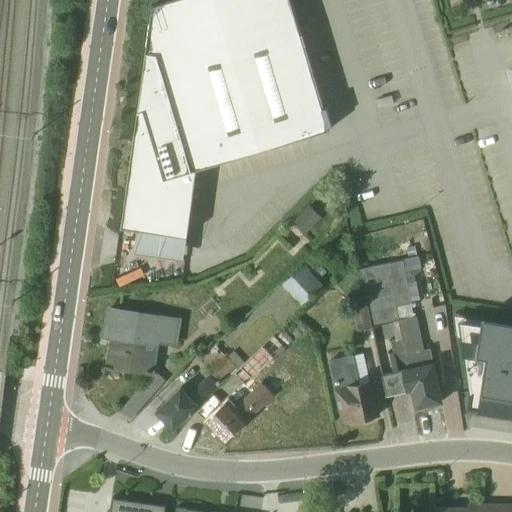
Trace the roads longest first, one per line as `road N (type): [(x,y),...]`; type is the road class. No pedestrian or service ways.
road 1 (residential): [(511,457),(224,472),(45,426)]
road 2 (tertiary): [(106,0),(45,426)]
